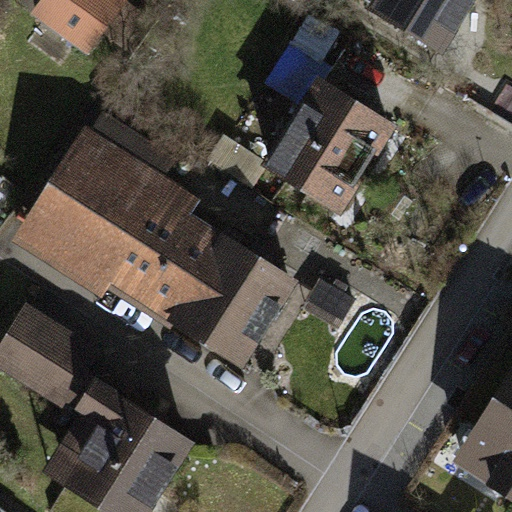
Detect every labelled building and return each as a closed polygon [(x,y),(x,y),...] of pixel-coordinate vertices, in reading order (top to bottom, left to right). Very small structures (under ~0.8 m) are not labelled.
[(130,0),(42,0),(30,18),(86,60),(130,0)] [(477,0),(375,0),(372,4),(367,16),(441,60),(477,0)] [(392,133),(318,86),(267,166),(261,175),(336,222),(392,133)] [(102,117),(89,137),(161,183),(174,162),(102,117)] [(89,137),(85,135),(18,245),(242,381),(300,287),(189,220),(199,204),(161,183),(89,137)] [(222,137),(207,161),(252,189),(261,175),(267,166),(222,137)] [(321,283),(303,313),(337,333),(355,303),(321,283)] [(105,354),(29,307),(0,352),(0,372),(67,414),(71,409),(90,378),(105,354)] [(511,369),(451,465),(511,504),(511,369)] [(161,511),(201,449),(90,378),(71,409),(87,419),(48,479),(66,490),(101,511),(161,511)] [(101,511),(66,490),(52,511),(101,511)]
